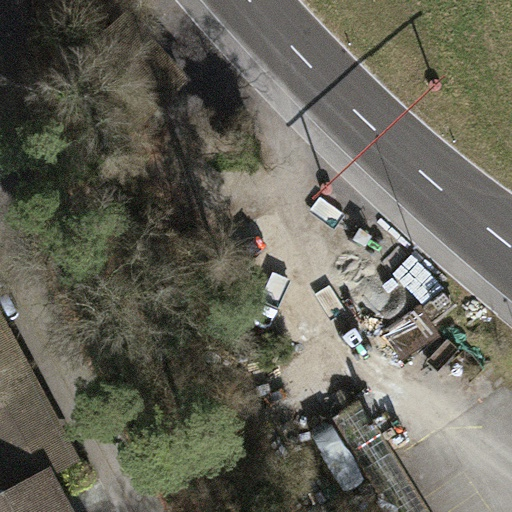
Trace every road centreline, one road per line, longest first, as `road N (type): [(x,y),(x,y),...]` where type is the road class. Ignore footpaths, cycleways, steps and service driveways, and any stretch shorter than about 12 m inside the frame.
road 1 (unknown): [(22,0),(52,165),(127,425),(164,511)]
road 2 (tertiary): [(261,0),(410,161),(511,240)]
